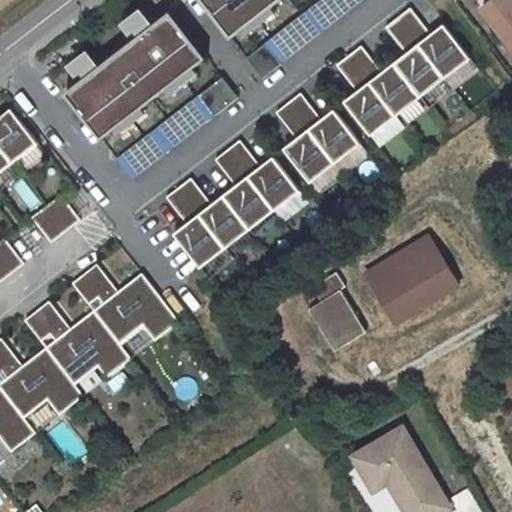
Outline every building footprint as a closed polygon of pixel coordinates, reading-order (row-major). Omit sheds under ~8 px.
[(200,0),(232,39),(281,0),(200,0)] [(322,0),(247,58),(262,78),(362,0),(322,0)] [(511,2),(510,0),(493,0),(481,10),(511,48),(511,2)] [(363,45),(338,63),(361,92),(348,103),(370,133),(471,61),(445,24),(433,33),(412,7),(387,26),(409,52),(383,72),(363,45)] [(209,60),(171,10),(154,24),(143,10),(122,25),(130,37),(135,33),(139,36),(101,64),(88,51),(67,65),(78,77),(82,74),(86,77),(64,94),(100,140),(209,60)] [(239,97),(222,77),(114,159),(132,181),(239,97)] [(302,92),(277,113),(296,137),(284,148),(310,180),(361,143),(335,111),(323,118),(302,92)] [(0,174),(40,143),(10,108),(0,115),(0,174)] [(211,203),(191,177),(167,195),(188,221),(173,234),(200,268),(301,190),(271,157),(261,164),(241,138),(215,161),(237,185),(211,203)] [(25,177),(10,184),(25,213),(39,205),(25,177)] [(81,218),(60,195),(32,216),(53,241),(81,218)] [(459,287),(428,237),(386,263),(394,277),(375,288),(397,325),(459,287)] [(0,280),(25,262),(5,238),(0,242),(0,280)] [(394,277),(386,263),(366,275),(375,288),(394,277)] [(0,460),(181,321),(144,273),(120,291),(97,264),(71,283),(93,308),(72,328),(49,300),(24,321),(45,346),(23,364),(1,338),(0,338),(0,460)] [(307,308),(332,351),(364,332),(339,289),(344,286),(336,273),(313,288),(320,300),(307,308)] [(45,433),(71,468),(91,454),(64,418),(45,433)] [(443,511),(447,510),(401,429),(354,456),(373,491),(389,482),(406,511),(443,511)] [(371,509),(388,501),(381,488),(365,495),(371,509)]
